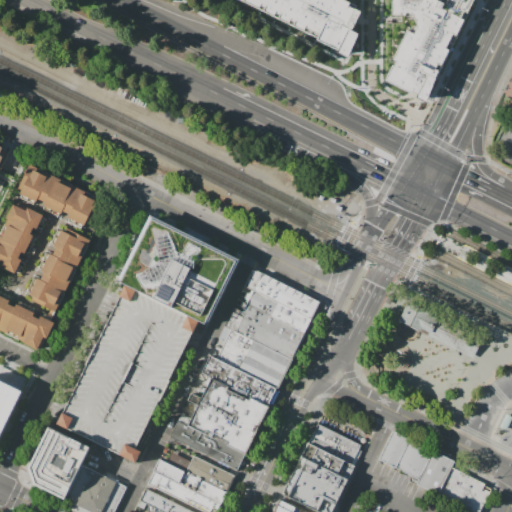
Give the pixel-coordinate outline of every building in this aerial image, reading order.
[(242,0),(318,37),(318,39),(338,48),(337,52),(346,57),(358,33),(350,29),(358,11),(347,6),(350,0),(242,0)] [(390,0),(476,0),(427,102),(382,80),(395,53),(396,16),(390,16),(390,0)] [(86,227),(68,217),(70,215),(62,211),(61,214),(44,205),(45,202),(37,198),(35,201),(20,193),(34,166),(55,177),(54,179),(58,181),(59,178),(83,191),(82,193),(82,194),(99,202),(86,227)] [(44,216),(38,228),(35,226),(32,232),(35,234),(25,253),(22,252),(18,259),(24,262),(17,276),(0,266),(0,239),(8,225),(10,226),(12,223),(6,220),(14,205),(18,207),(20,204),(44,216)] [(202,321),(208,324),(239,260),(151,217),(120,281),(131,286),(202,321)] [(93,239),(56,312),(31,299),(33,296),(30,294),(38,278),(41,280),(44,274),(40,272),(50,253),(53,255),(57,248),(53,246),(62,229),(66,231),(68,227),(93,239)] [(495,271),(511,280),(511,273),(498,266),(495,271)] [(253,270),(245,284),(254,288),(312,318),(320,302),(256,270),(256,271),(253,270)] [(131,286),(202,321),(134,464),(61,428),(131,286)] [(254,288),(246,303),(248,304),(305,332),(305,331),(312,318),(254,288)] [(56,323),(42,350),(41,352),(23,343),(24,342),(17,338),(18,336),(8,331),(7,334),(0,330),(0,296),(10,301),(9,303),(10,304),(15,307),(16,304),(35,313),(34,316),(40,320),(42,316),(56,323)] [(400,321),(410,301),(466,328),(455,349),(419,331),(400,321)] [(248,304),(243,312),(246,314),(237,332),(291,359),(305,332),(248,304)] [(466,328),(483,337),(473,357),(455,349),(466,328)] [(231,329),(237,332),(291,359),(277,387),(219,358),(217,358),(231,329)] [(267,406),(212,377),(202,372),(211,354),(217,358),(219,358),(277,387),(267,406)] [(25,383),(10,376),(14,367),(30,375),(25,383)] [(0,377),(24,389),(0,439),(0,377)] [(187,426),(198,405),(187,400),(191,393),(202,398),(212,377),(267,406),(269,407),(257,431),(245,455),(187,426)] [(511,417),(505,414),(499,428),(506,431),(511,417)] [(178,421),(187,426),(245,455),(246,456),(238,472),(170,437),(178,421)] [(317,423),(365,446),(355,466),(312,445),(307,443),(317,423)] [(34,483),(29,467),(48,426),(91,446),(81,464),(64,499),(34,483)] [(379,459),(393,431),(393,430),(454,461),(451,467),(491,487),(478,511),(469,511),(415,485),(418,479),(379,459)] [(312,445),(355,466),(348,480),(305,459),(301,456),(307,443),(312,445)] [(221,505),(220,505),(154,471),(154,470),(160,459),(186,472),(194,455),(236,477),(221,505)] [(320,511),(283,493),(301,456),(305,459),(348,480),(332,511),(320,511)] [(88,511),(116,511),(129,487),(81,464),(64,499),(64,500),(88,511)] [(148,483),(205,511),(210,511),(212,509),(217,511),(220,505),(154,471),(148,483)] [(192,511),(145,488),(140,498),(157,506),(168,511),(192,511)] [(274,511),(280,500),(294,507),(292,511),(274,511)]
